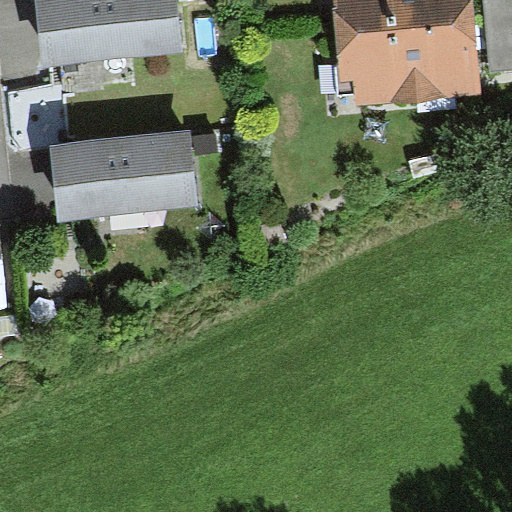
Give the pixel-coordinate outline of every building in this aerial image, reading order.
[(179,62),(171,0),(45,0),(33,1),(42,77),(179,62)] [(474,17),(472,0),(341,0),(344,29),(474,17)] [(511,0),(485,0),(491,72),(511,69),(511,0)] [(481,83),(475,17),(345,29),(351,95),(481,83)] [(193,219),(186,143),(49,155),(56,232),(193,219)]
